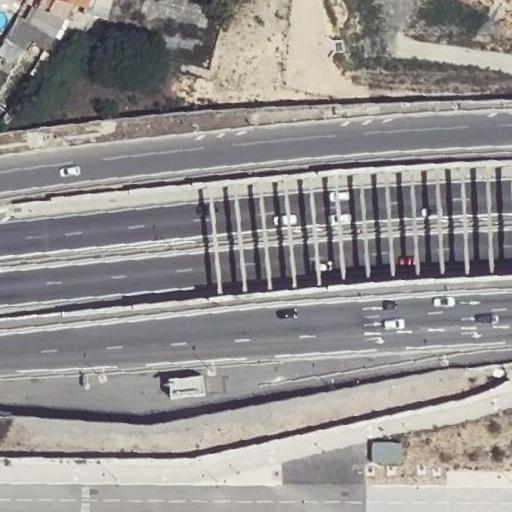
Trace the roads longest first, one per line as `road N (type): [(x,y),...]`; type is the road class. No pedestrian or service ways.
road 1 (motorway): [(511,134),(308,146),(0,184)]
road 2 (motorway): [(511,207),(0,251)]
road 3 (motorway): [(0,291),(511,257)]
road 4 (motorway): [(0,352),(511,318)]
